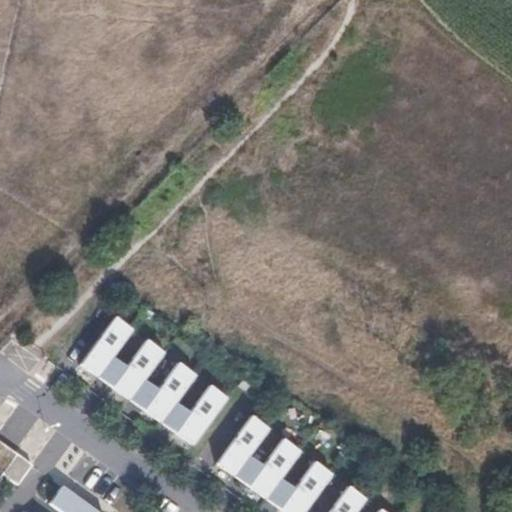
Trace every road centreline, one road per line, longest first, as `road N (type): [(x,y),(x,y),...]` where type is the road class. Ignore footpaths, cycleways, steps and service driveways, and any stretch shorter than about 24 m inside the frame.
road 1 (track): [(0,379),(359,31),(366,0)]
road 2 (residential): [(194,511),(23,389),(0,386)]
